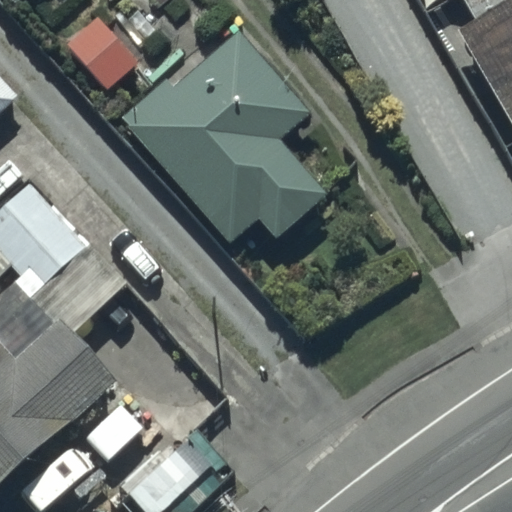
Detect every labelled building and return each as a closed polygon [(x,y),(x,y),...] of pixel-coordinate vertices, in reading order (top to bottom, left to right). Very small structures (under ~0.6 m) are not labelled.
[(0,0),(15,19),(39,0),(0,0)] [(511,0),(453,0),(476,40),(457,51),(511,146),(511,0)] [(105,26),(65,58),(106,109),(141,80),(134,72),(139,68),(105,26)] [(167,95),(120,134),(230,264),(258,240),(277,262),(330,217),(281,160),(312,133),(240,49),(175,105),(167,95)] [(0,132),(20,115),(0,92),(0,132)] [(21,293),(0,311),(0,507),(116,403),(72,354),(129,303),(101,272),(103,270),(81,246),(77,249),(73,245),(78,241),(55,216),(51,220),(27,195),(0,219),(0,292),(11,282),(21,293)] [(199,441),(157,482),(187,511),(190,511),(230,473),(199,441)]
